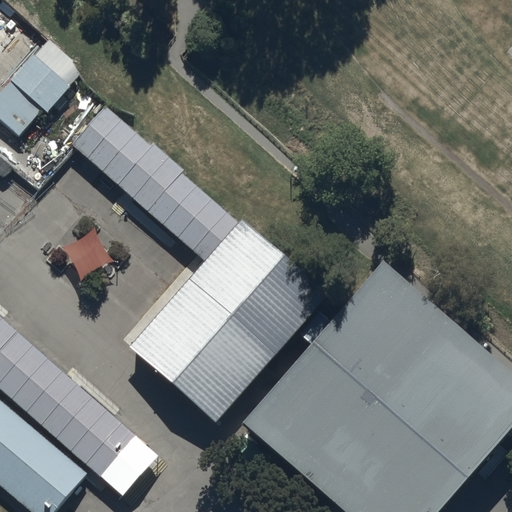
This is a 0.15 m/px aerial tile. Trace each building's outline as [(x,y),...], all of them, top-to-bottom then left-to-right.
[(73,93),(33,58),(0,96),(0,121),(21,140),(43,115),(49,121),(73,93)] [(202,263),(236,225),(107,111),(72,148),(202,263)] [(322,299),(236,225),(129,349),(214,423),(314,308),(322,299)] [(240,424),(338,511),(434,511),(511,425),(511,383),(381,267),(330,323),(240,424)] [(0,391),(101,481),(138,440),(0,317),(0,391)] [(0,486),(30,511),(59,511),(90,476),(0,400),(0,486)]
